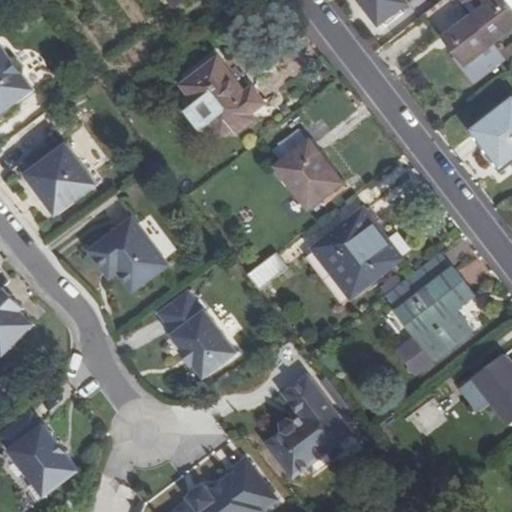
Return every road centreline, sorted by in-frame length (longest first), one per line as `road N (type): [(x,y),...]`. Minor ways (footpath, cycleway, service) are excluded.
road 1 (residential): [(311,0),(511,261)]
road 2 (residential): [(153,426),(0,203)]
